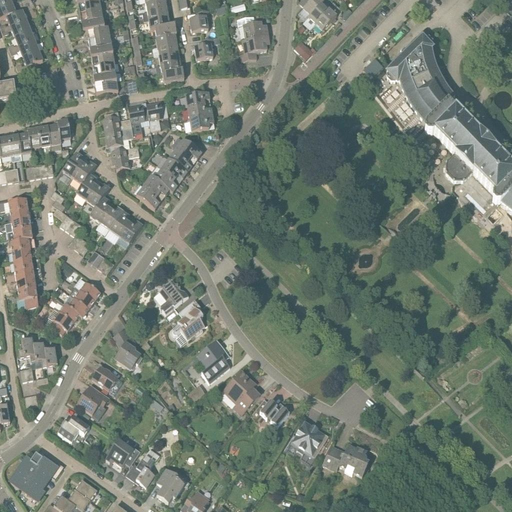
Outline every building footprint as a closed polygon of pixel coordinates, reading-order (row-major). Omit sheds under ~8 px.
[(0,0),(0,9),(13,5),(11,0),(0,0)] [(178,0),(180,11),(187,10),(185,0),(178,0)] [(322,5),(322,6),(324,4),(319,0),(313,0),(312,2),(310,0),(303,0),(298,5),(303,10),(302,11),(309,18),(322,5)] [(147,14),(166,11),(165,2),(145,5),(147,14)] [(79,16),(101,13),(99,4),(77,8),(79,16)] [(0,22),(6,20),(17,15),(13,5),(0,9),(0,22)] [(329,12),(322,6),(322,5),(309,18),(308,20),(315,27),(329,12)] [(345,21),(351,15),(347,10),(341,17),(345,21)] [(148,23),(168,20),(166,11),(147,14),(147,15),(142,16),(144,25),(148,24),(148,23)] [(329,12),(315,27),(322,34),(336,19),(329,12)] [(10,30),(26,24),(22,13),(17,15),(6,20),(9,28),(10,30)] [(101,13),(79,16),(81,26),(102,22),(101,13)] [(197,21),(189,22),(191,36),(208,33),(206,20),(209,19),(208,13),(196,15),(197,21)] [(155,32),(169,29),(168,20),(148,23),(148,24),(150,33),(155,32)] [(261,25),(254,26),(253,20),(237,23),(237,29),(242,28),(244,43),(245,43),(268,39),(266,28),(261,29),(261,25)] [(102,22),(81,26),(82,35),(86,34),(104,31),(102,22)] [(11,33),(14,40),(30,34),(26,24),(10,30),(11,33)] [(305,31),(302,27),(297,32),(300,35),(305,31)] [(155,40),(155,41),(176,37),(174,28),(169,29),(155,32),(156,40),(155,40)] [(86,34),(88,43),(109,39),(108,30),(104,31),(86,34)] [(18,50),(34,44),(30,34),(14,40),(17,48),(18,50)] [(157,50),(176,47),(175,38),(176,38),(176,37),(155,41),(157,50)] [(109,39),(88,43),(89,52),(111,49),(109,39)] [(268,39),(245,43),(247,57),(239,58),(240,65),(256,62),(255,55),(266,53),(265,47),(269,46),(268,39)] [(423,41),(422,39),(406,54),(404,52),(400,56),(402,58),(386,73),(388,75),(386,76),(386,80),(390,84),(394,84),(396,83),(397,84),(399,83),(402,91),(404,95),(406,99),(408,103),(410,106),(413,110),(415,114),(418,117),(421,121),(424,124),(427,128),(424,130),(424,134),(427,136),(431,137),(434,135),(454,157),(445,166),(445,176),(453,184),(463,184),(472,176),(494,198),(492,199),(492,203),(495,206),(499,206),(500,205),(503,208),(506,210),(509,213),(511,215),(511,172),(493,152),(498,147),(499,147),(496,143),(493,146),(485,138),(485,137),(487,135),(484,131),(484,132),(479,137),(478,137),(454,113),(453,114),(448,109),(448,108),(447,108),(454,101),(452,98),(449,95),(447,92),(445,89),(443,86),(441,83),(439,80),(438,77),(436,73),(435,70),(434,66),(433,63),(432,59),(431,56),(431,52),(432,50),(431,49),(432,48),(432,44),(428,40),(424,39),(423,41)] [(206,42),(201,43),(202,49),(194,50),(196,64),(212,61),(211,47),(213,47),(219,46),(218,40),(209,41),(206,42)] [(22,60),(38,54),(34,44),(18,50),(19,53),(22,60)] [(293,52),(305,63),(312,56),(309,53),(301,45),(293,52)] [(159,59),(178,56),(176,47),(157,50),(159,59)] [(91,61),(112,57),(111,49),(89,52),(91,61)] [(25,68),(26,70),(42,64),(38,54),(22,60),(25,68)] [(159,59),(160,68),(179,65),(178,56),(159,59)] [(92,70),(114,67),(112,57),(91,61),(92,70)] [(363,72),(370,79),(381,69),(374,61),(363,72)] [(179,65),(160,68),(155,69),(156,78),(162,78),(163,77),(181,74),(179,65)] [(115,76),(116,76),(114,67),(92,70),(94,79),(115,76)] [(163,77),(164,87),(184,83),(182,74),(181,74),(163,77)] [(94,89),(116,85),(115,76),(94,79),(93,79),(94,89)] [(127,84),(128,95),(138,94),(136,83),(127,84)] [(116,85),(94,89),(96,98),(118,94),(116,85)] [(0,104),(16,102),(13,86),(0,87),(0,104)] [(214,101),(209,102),(208,95),(185,99),(187,111),(215,106),(214,101)] [(146,107),(146,110),(147,110),(149,124),(148,124),(150,135),(160,133),(158,122),(167,121),(165,107),(161,108),(161,107),(156,108),(156,106),(146,107)] [(189,123),(212,119),(211,113),(216,112),(215,106),(187,111),(189,123)] [(142,111),(142,110),(137,111),(137,109),(127,111),(129,122),(131,132),(132,138),(142,136),(140,125),(148,124),(149,124),(147,110),(146,110),(142,111)] [(103,127),(105,137),(131,132),(129,122),(119,124),(117,115),(104,117),(105,122),(104,122),(105,127),(103,127)] [(218,125),(213,126),(212,119),(189,123),(191,136),(214,132),(216,131),(216,129),(218,128),(218,125)] [(60,143),(70,142),(69,132),(73,132),(71,124),(57,126),(60,143)] [(47,130),(50,149),(61,147),(60,143),(57,126),(52,126),(53,130),(47,130)] [(37,128),(40,150),(50,149),(47,130),(42,131),(42,127),(37,128)] [(30,152),(31,152),(40,150),(37,128),(32,129),(32,133),(28,133),(30,152)] [(109,146),(110,155),(124,153),(129,152),(128,143),(142,141),(142,136),(132,138),(131,132),(105,137),(106,146),(109,146)] [(17,139),(20,158),(31,156),(31,152),(30,152),(28,133),(27,134),(22,134),(23,138),(17,139)] [(7,137),(11,159),(20,158),(17,139),(13,140),(12,136),(7,137)] [(0,141),(0,157),(1,161),(11,159),(7,137),(2,138),(3,141),(0,141)] [(197,162),(201,157),(183,143),(175,153),(198,169),(201,165),(197,162)] [(115,168),(116,173),(129,171),(128,162),(138,160),(137,150),(129,152),(124,153),(110,155),(112,164),(114,164),(114,168),(115,168)] [(175,153),(168,162),(187,176),(191,171),(195,174),(198,169),(175,153)] [(62,174),(72,181),(85,163),(81,161),(82,160),(76,155),(62,174)] [(168,162),(160,172),(183,189),(187,185),(183,182),(187,176),(168,162)] [(72,181),(81,188),(82,188),(90,178),(96,170),(90,165),(89,166),(85,163),(72,181)] [(45,167),(47,179),(53,178),(51,166),(45,167)] [(39,168),(41,180),(47,179),(45,167),(39,168)] [(33,169),(35,181),(41,180),(39,168),(33,169)] [(26,170),(28,182),(35,181),(33,169),(29,169),(26,170)] [(11,172),(12,185),(19,184),(17,171),(15,172),(12,172),(11,172)] [(183,189),(160,172),(153,182),(169,193),(169,194),(172,196),(176,190),(180,193),(183,189)] [(96,182),(90,178),(82,188),(81,188),(75,197),(85,204),(99,186),(95,183),(96,182)] [(169,202),(165,199),(169,193),(169,194),(169,193),(153,182),(150,180),(143,189),(166,206),(169,202)] [(85,204),(95,211),(95,212),(103,200),(104,201),(109,192),(103,188),(103,189),(99,186),(85,204)] [(166,206),(143,189),(136,199),(154,213),(159,207),(162,210),(166,206)] [(64,201),(54,194),(50,199),(55,203),(60,206),(64,201)] [(89,219),(99,226),(112,208),(109,205),(104,201),(103,200),(95,212),(95,211),(89,219)] [(8,205),(10,216),(27,213),(26,203),(8,205)] [(51,208),(56,211),(61,215),(65,210),(60,206),(55,203),(51,208)] [(116,211),(112,208),(99,226),(109,233),(123,215),(117,210),(116,211)] [(66,219),(61,215),(56,211),(53,216),(63,224),(66,219)] [(210,215),(191,234),(203,247),(216,234),(225,243),(231,237),(234,234),(213,212),(210,215)] [(29,223),(27,213),(10,216),(11,225),(29,223)] [(109,233),(119,240),(132,223),(128,220),(129,219),(123,215),(109,233)] [(63,224),(59,228),(64,232),(71,222),(66,219),(63,224)] [(64,232),(69,236),(76,226),(71,222),(64,232)] [(29,223),(11,225),(12,235),(30,232),(29,223)] [(136,225),(132,223),(119,240),(129,248),(142,229),(136,225)] [(76,226),(69,236),(74,240),(75,238),(81,230),(76,226)] [(30,232),(12,235),(14,244),(28,242),(28,243),(32,242),(30,232)] [(68,248),(73,251),(80,241),(75,238),(74,240),(68,248)] [(78,255),(86,245),(80,241),(73,251),(78,255)] [(28,242),(14,244),(10,245),(11,255),(29,252),(28,243),(28,242)] [(86,245),(78,255),(83,259),(90,249),(86,245)] [(13,264),(31,262),(29,252),(11,255),(13,264)] [(96,271),(104,261),(94,254),(87,264),(96,271)] [(101,274),(109,264),(104,261),(96,271),(101,274)] [(31,262),(13,264),(14,274),(32,272),(31,262)] [(63,264),(58,271),(62,275),(63,273),(67,268),(68,267),(63,264)] [(106,278),(114,268),(109,264),(101,274),(106,278)] [(68,276),(71,272),(67,268),(63,273),(68,276)] [(32,272),(14,274),(16,284),(34,281),(32,272)] [(16,284),(17,294),(35,291),(34,281),(16,284)] [(165,317),(174,310),(188,299),(184,294),(179,293),(179,291),(177,291),(177,288),(175,288),(175,287),(174,287),(172,284),(166,289),(163,288),(162,291),(158,295),(166,304),(160,308),(160,313),(162,313),(165,317)] [(100,297),(85,286),(79,294),(94,305),(100,297)] [(38,309),(35,291),(17,294),(19,304),(25,303),(26,311),(38,309)] [(79,294),(73,302),(88,313),(94,305),(79,294)] [(88,313),(73,302),(67,310),(79,319),(82,321),(88,313)] [(178,339),(182,336),(187,343),(194,338),(195,340),(203,334),(201,332),(204,329),(197,320),(200,317),(197,314),(200,311),(194,303),(178,316),(182,320),(177,324),(179,326),(172,331),(171,333),(170,334),(170,335),(170,337),(171,338),(172,339),(174,340),(175,340),(177,340),(178,339)] [(58,316),(73,327),(79,319),(67,310),(64,307),(58,316)] [(49,328),(61,338),(65,333),(67,334),(73,327),(58,316),(49,328)] [(121,353),(114,362),(130,373),(135,366),(137,367),(142,362),(134,356),(134,355),(134,354),(130,351),(136,348),(127,332),(113,341),(121,353)] [(142,335),(136,340),(140,344),(146,340),(142,335)] [(490,339),(487,342),(499,358),(511,374),(511,360),(506,353),(494,337),(490,339)] [(34,358),(32,346),(31,342),(26,343),(25,341),(20,342),(22,353),(18,354),(19,361),(30,359),(30,358),(34,358)] [(224,354),(216,344),(197,360),(207,372),(201,377),(209,387),(230,370),(220,358),(224,354)] [(143,345),(139,349),(143,354),(148,349),(143,345)] [(30,358),(30,359),(31,366),(41,364),(45,363),(43,351),(43,347),(37,348),(37,346),(32,346),(34,358),(30,358)] [(41,364),(42,370),(57,368),(54,352),(48,353),(48,350),(43,351),(45,363),(41,364)] [(100,370),(92,382),(109,394),(117,382),(100,370)] [(27,384),(26,372),(19,373),(21,385),(27,384)] [(244,415),(259,399),(253,393),(252,392),(246,387),(250,383),(242,375),(226,391),(239,404),(236,408),(244,415)] [(90,388),(84,398),(77,408),(92,418),(97,421),(99,421),(105,413),(104,411),(103,410),(109,401),(95,392),(90,388)] [(199,389),(189,398),(195,405),(206,397),(199,389)] [(30,398),(32,410),(38,409),(36,397),(30,398)] [(30,398),(24,399),(26,411),(32,410),(30,398)] [(153,411),(158,405),(152,401),(148,407),(153,411)] [(289,417),(279,408),(276,410),(270,405),(268,407),(263,403),(250,418),(254,422),(259,417),(266,423),(267,422),(277,430),(289,417)] [(9,426),(7,408),(0,409),(0,430),(4,430),(4,427),(9,426)] [(64,441),(71,445),(79,435),(84,439),(89,430),(74,419),(71,424),(67,422),(57,436),(62,439),(62,441),(64,441)] [(311,432),(312,430),(312,429),(311,430),(304,425),(291,445),(304,454),(306,451),(316,457),(327,440),(324,438),(325,438),(324,437),(324,438),(317,433),(315,435),(311,432)] [(117,444),(105,462),(109,465),(111,463),(122,471),(126,465),(130,468),(129,470),(130,470),(140,456),(134,452),(132,455),(117,444)] [(344,457),(330,450),(322,468),(329,471),(332,466),(345,472),(344,474),(352,478),(353,476),(362,481),(368,467),(365,466),(366,464),(365,461),(364,460),(367,455),(356,450),(355,452),(348,448),(344,457)] [(39,459),(36,457),(35,456),(30,464),(26,461),(10,483),(36,502),(40,497),(38,496),(50,479),(55,482),(63,471),(42,455),(39,459)] [(145,458),(136,472),(141,476),(137,482),(140,484),(139,486),(145,491),(154,479),(148,474),(154,465),(145,458)] [(224,469),(219,466),(215,471),(219,475),(224,469)] [(162,490),(156,499),(168,507),(172,500),(175,502),(176,501),(183,489),(177,485),(179,482),(166,473),(156,486),(162,490)] [(81,484),(74,494),(90,505),(97,495),(81,484)] [(254,502),(257,497),(251,493),(247,497),(254,502)] [(76,511),(77,511),(84,511),(90,505),(74,494),(67,504),(76,511)] [(188,504),(181,511),(202,511),(208,503),(197,495),(190,505),(188,504)] [(56,511),(77,511),(76,511),(67,504),(60,499),(53,510),(56,511)] [(107,502),(100,511),(106,511),(111,505),(107,502)]
